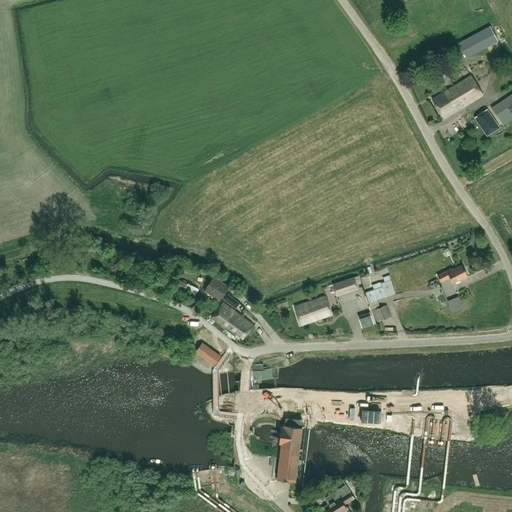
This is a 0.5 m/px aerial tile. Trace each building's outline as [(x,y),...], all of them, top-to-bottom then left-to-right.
[(497,41),(490,27),(458,44),(466,58),(497,41)] [(375,70),(368,74),(376,85),(382,81),(375,70)] [(454,86),(465,105),(482,95),(471,76),(454,86)] [(465,105),(454,86),(432,99),(443,118),(465,105)] [(511,94),(490,108),(502,126),(511,119),(511,94)] [(487,109),(474,118),(486,136),(499,128),(487,109)] [(153,259),(153,261),(151,267),(161,270),(163,262),(153,259)] [(449,277),(453,284),(467,276),(461,264),(453,269),(452,267),(437,275),(441,282),(449,277)] [(390,279),(389,275),(383,277),(384,282),(381,283),(380,282),(372,285),(372,284),(363,287),(365,292),(368,303),(377,300),(395,293),(390,279)] [(214,277),(204,291),(219,301),(229,287),(214,277)] [(187,283),(175,278),(172,285),(184,290),(182,293),(193,299),(199,289),(187,283)] [(332,284),(336,296),(357,289),(353,278),(332,284)] [(236,299),(232,295),(228,300),(233,303),(236,299)] [(458,296),(447,301),(452,313),(463,308),(458,296)] [(294,307),(300,325),(331,314),(325,297),(294,307)] [(380,307),(377,300),(368,303),(371,311),(372,311),(377,322),(391,317),(386,305),(380,307)] [(223,303),(211,317),(242,339),(253,325),(223,303)] [(220,356),(202,343),(196,352),(214,365),(220,356)] [(279,457),(277,479),(295,481),(302,426),(301,426),(302,419),(299,419),(299,420),(285,418),(284,424),(283,424),(283,427),(281,427),(280,439),(280,443),(281,443),(279,457)] [(334,491),(338,498),(339,497),(340,498),(349,491),(345,484),(334,491)] [(339,497),(338,498),(324,507),(326,511),(341,511),(347,508),(344,504),(354,498),(349,491),(340,498),(339,497)]
